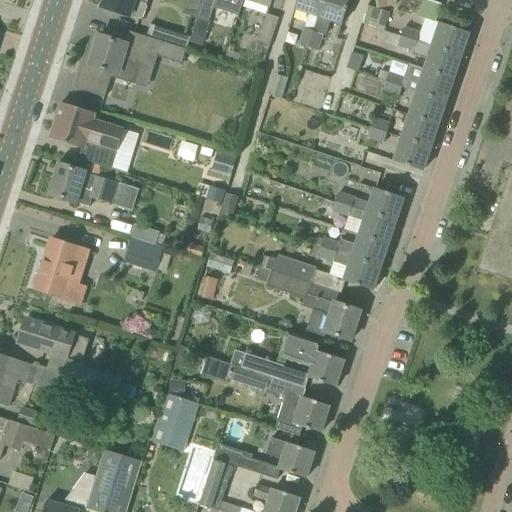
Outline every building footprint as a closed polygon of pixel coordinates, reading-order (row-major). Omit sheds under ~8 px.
[(141,20),(147,4),(148,0),(104,0),(102,8),(122,14),(141,20)] [(214,9),(216,0),(202,0),(196,18),(209,22),(214,9)] [(216,0),(214,9),(239,17),(244,0),(216,0)] [(298,0),(295,9),(309,14),(298,44),(308,48),(323,0),(298,0)] [(310,73),(317,51),(322,36),(325,37),(330,21),(342,25),(349,0),(323,0),(308,48),(301,69),(310,73)] [(395,0),(374,0),(374,3),(394,8),(395,0)] [(363,24),(384,31),(390,14),(369,7),(363,24)] [(267,15),(257,45),(268,49),(278,19),(267,15)] [(425,19),(420,33),(404,28),(401,37),(460,56),(462,49),(464,49),(469,33),(440,24),(425,19)] [(147,37),(161,42),(186,50),(190,37),(150,25),(147,37)] [(82,91),(103,97),(109,78),(133,84),(140,65),(143,53),(157,57),(161,42),(147,37),(130,32),(126,44),(99,35),(94,50),(89,48),(80,77),(86,79),(82,91)] [(457,64),(460,56),(401,37),(397,46),(413,52),(413,54),(428,59),(425,70),(454,80),(459,65),(457,64)] [(349,61),(347,69),(359,73),(362,65),(349,61)] [(449,95),(454,80),(425,70),(409,65),(405,78),(389,73),(386,83),(402,88),(402,86),(418,91),(417,93),(445,102),(447,94),(449,95)] [(269,95),(281,99),(288,79),(275,75),(269,95)] [(398,97),(402,88),(386,83),(383,92),(398,97)] [(417,93),(410,116),(438,125),(443,110),(442,110),(445,102),(417,93)] [(61,103),(50,138),(82,147),(78,159),(112,170),(125,130),(94,121),(96,114),(61,103)] [(433,140),(438,125),(410,116),(402,138),(429,147),(432,140),(433,140)] [(371,128),(387,133),(390,123),(374,119),(371,128)] [(387,133),(371,128),(368,138),(384,143),(387,133)] [(427,155),(429,147),(402,138),(394,162),(423,171),(428,156),(427,155)] [(349,174),(352,162),(317,153),(314,165),(349,174)] [(59,164),(48,195),(77,203),(89,207),(92,198),(118,207),(125,185),(96,177),(87,174),(87,173),(84,172),(59,164)] [(96,177),(98,168),(87,164),(84,172),(87,173),(87,174),(96,177)] [(511,168),(478,270),(479,270),(480,269),(508,279),(508,280),(511,281),(511,168)] [(371,204),(338,193),(335,203),(368,212),(395,221),(397,214),(399,214),(404,199),(376,189),(371,204)] [(231,218),(237,200),(237,198),(226,194),(220,215),(231,218)] [(392,229),(395,221),(368,212),(335,203),(332,212),(365,222),(360,235),(388,245),(393,230),(392,229)] [(160,233),(135,225),(130,238),(131,238),(156,246),(160,233)] [(352,259),(379,268),(382,259),(383,260),(388,245),(360,235),(357,245),(339,240),(338,243),(323,239),(320,248),(352,259)] [(156,246),(131,238),(123,263),(155,273),(163,248),(156,246)] [(89,253),(79,249),(51,239),(35,289),(65,298),(69,283),(78,286),(89,253)] [(373,291),(378,275),(377,275),(379,268),(352,259),(320,248),(317,257),(333,262),(333,263),(349,268),(344,282),(373,291)] [(275,260),(271,271),(310,283),(315,268),(277,255),(275,260)] [(209,256),(208,267),(228,270),(230,258),(209,256)] [(310,283),(271,271),(267,284),(266,287),(305,299),(310,283)] [(201,298),(213,301),(218,281),(206,277),(201,298)] [(350,341),(357,322),(360,311),(316,297),(316,299),(313,310),(306,331),(325,337),(326,333),(350,341)] [(26,319),(18,343),(51,354),(68,360),(69,358),(83,362),(89,340),(75,335),(75,334),(26,319)] [(336,387),(344,360),(318,352),(321,343),(288,332),(280,357),(311,367),(307,379),(336,387)] [(279,380),(283,367),(283,366),(246,354),(241,368),(270,378),(279,380)] [(0,403),(8,406),(14,389),(2,385),(5,375),(28,383),(33,366),(0,355),(0,403)] [(228,384),(229,381),(266,392),(270,378),(241,368),(206,357),(201,375),(228,384)] [(68,396),(71,384),(73,377),(40,366),(34,385),(68,396)] [(122,380),(86,369),(83,380),(73,377),(71,384),(116,399),(122,380)] [(171,380),(169,391),(184,393),(185,382),(171,380)] [(299,436),(302,427),(321,433),(330,406),(286,393),(275,429),(299,436)] [(165,395),(150,442),(184,452),(199,405),(165,395)] [(23,408),(18,422),(35,428),(40,413),(23,408)] [(23,441),(32,444),(51,450),(55,435),(0,417),(0,459),(4,446),(20,451),(23,441)] [(306,479),(312,461),(315,452),(272,438),(267,454),(281,459),(278,470),(306,479)] [(213,460),(233,466),(248,470),(252,455),(218,444),(213,460)] [(127,511),(143,462),(105,450),(96,477),(86,474),(62,505),(47,501),(43,511),(127,511)] [(218,511),(233,466),(213,460),(199,506),(218,511)] [(295,511),(298,503),(300,498),(258,484),(254,496),(269,501),(265,511),(295,511)]
